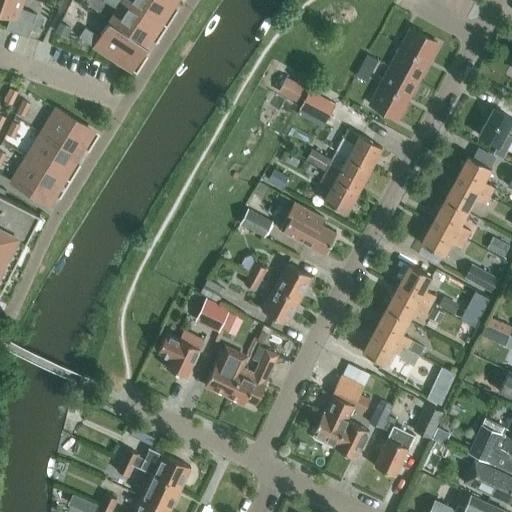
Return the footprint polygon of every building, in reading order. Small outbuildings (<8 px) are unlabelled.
[(0,0),(0,14),(10,19),(32,28),(37,15),(19,8),(22,0),(0,0)] [(105,0),(117,8),(108,22),(147,48),(163,25),(124,0),(105,0)] [(124,0),(163,25),(178,2),(175,0),(124,0)] [(147,48),(108,22),(99,36),(85,27),(79,36),(93,45),(93,46),(132,71),(147,48)] [(71,29),(60,24),(56,33),(67,37),(71,29)] [(412,28),(391,66),(417,80),(438,42),(412,28)] [(379,60),(367,53),(360,65),(372,72),(379,60)] [(417,80),(391,66),(370,104),(397,118),(417,80)] [(304,86),(286,77),(278,92),(296,101),(304,86)] [(4,100),(11,104),(18,91),(10,87),(4,100)] [(335,104),(314,93),(307,104),(328,116),(335,104)] [(30,103),(23,99),(17,112),(24,116),(30,103)] [(40,132),(80,156),(95,132),(55,108),(40,132)] [(511,130),(511,117),(494,108),(479,135),(497,145),(494,152),(502,157),(511,139),(511,135),(505,132),(508,128),(511,130)] [(20,124),(12,120),(6,133),(14,137),(20,124)] [(336,150),(370,169),(382,146),(359,134),(348,128),(336,150)] [(65,180),(80,156),(40,132),(25,155),(65,180)] [(329,159),(313,149),(306,160),(323,170),(329,159)] [(325,172),(358,190),(370,169),(336,150),(325,172)] [(51,204),(65,180),(25,155),(11,179),(51,204)] [(468,155),(456,177),(490,195),(494,187),(483,181),(491,167),(468,155)] [(274,169),(268,180),(281,187),(288,176),(274,169)] [(346,212),(358,190),(325,172),(320,180),(331,186),(324,200),(346,212)] [(456,177),(444,199),(467,211),(474,198),(485,204),(490,195),(456,177)] [(0,292),(13,267),(26,241),(40,214),(3,195),(6,189),(0,186),(0,292)] [(444,199),(432,220),(466,239),(471,230),(460,224),(467,211),(444,199)] [(298,237),(325,252),(336,231),(335,230),(335,231),(321,224),(324,217),(294,201),(284,220),(279,228),(298,238),(298,237)] [(240,222),(265,235),(272,221),(248,208),(240,222)] [(466,239),(432,220),(420,242),(443,255),(451,241),(461,247),(466,239)] [(509,247),(493,238),(487,249),(504,257),(509,247)] [(274,286),(299,299),(312,275),(287,262),(274,286)] [(250,274),(261,280),(266,269),(255,263),(250,274)] [(397,286),(431,304),(435,295),(425,289),(432,276),(409,263),(397,286)] [(473,264),(466,277),(491,290),(498,277),(473,264)] [(255,290),(261,280),(250,274),(244,284),(255,290)] [(225,288),(208,279),(201,293),(218,301),(225,288)] [(287,323),(299,299),(274,286),(262,310),(287,323)] [(426,312),(431,304),(397,286),(386,307),(408,320),(415,306),(426,312)] [(229,310),(207,299),(197,317),(219,329),(229,310)] [(444,308),(453,313),(457,305),(448,301),(444,308)] [(401,333),(408,320),(386,307),(374,329),(408,347),(412,339),(401,333)] [(447,313),(433,307),(429,317),(442,324),(447,313)] [(242,313),(230,308),(221,327),(233,333),(242,313)] [(511,326),(492,317),(488,324),(501,330),(511,334),(511,331),(511,326)] [(167,332),(158,351),(170,357),(166,366),(187,376),(204,339),(183,329),(179,338),(167,332)] [(407,348),(408,347),(374,329),(362,351),(385,363),(392,350),(403,356),(401,359),(414,365),(419,354),(407,348)] [(501,330),(497,338),(507,342),(505,346),(511,349),(511,334),(501,330)] [(414,339),(409,348),(420,354),(425,345),(414,339)] [(219,355),(205,385),(229,396),(243,367),(248,355),(225,344),(220,356),(219,355)] [(243,367),(229,396),(244,403),(246,399),(256,404),(268,379),(266,378),(278,354),(258,345),(252,358),(260,361),(254,372),(243,367)] [(324,410),(312,434),(335,445),(339,436),(347,419),(354,405),(360,394),(364,385),(365,382),(369,374),(370,373),(348,362),(347,364),(342,375),(341,374),(340,377),(332,394),(333,395),(325,410),(324,410)] [(456,374),(448,370),(442,383),(450,387),(456,374)] [(511,371),(509,370),(499,390),(511,396),(511,371)] [(360,394),(354,405),(365,410),(370,399),(360,394)] [(381,427),(387,415),(391,406),(380,401),(370,422),(381,427)] [(412,430),(431,439),(443,413),(425,404),(412,430)] [(443,413),(431,439),(435,441),(439,443),(452,417),(443,413)] [(395,420),(389,416),(387,415),(381,427),(389,432),(395,420)] [(511,452),(511,415),(506,427),(509,429),(501,447),(511,452)] [(335,445),(334,446),(356,456),(369,429),(347,419),(339,436),(335,445)] [(481,422),(467,451),(474,454),(476,455),(488,461),(497,442),(502,432),(481,422)] [(392,428),(374,465),(395,475),(412,438),(392,428)] [(96,436),(84,431),(81,440),(93,444),(96,436)] [(445,457),(449,448),(439,443),(435,441),(421,468),(433,474),(442,455),(445,457)] [(145,458),(139,455),(134,466),(151,474),(180,488),(191,466),(150,447),(145,458)] [(121,460),(134,466),(139,455),(127,449),(121,460)] [(511,463),(495,457),(492,464),(511,472),(511,463)] [(511,503),(511,475),(474,458),(464,481),(511,503)] [(129,477),(134,466),(121,460),(116,471),(129,477)] [(141,495),(170,509),(180,488),(151,474),(141,495)] [(106,493),(101,502),(112,508),(117,498),(106,493)] [(455,508),(434,498),(428,511),(508,511),(471,494),(465,507),(458,504),(455,508)] [(133,511),(168,511),(170,509),(141,495),(133,511)] [(91,501),(86,511),(88,511),(96,511),(98,508),(100,505),(91,501)] [(98,508),(96,511),(110,511),(112,509),(112,508),(101,502),(100,505),(98,508)]
